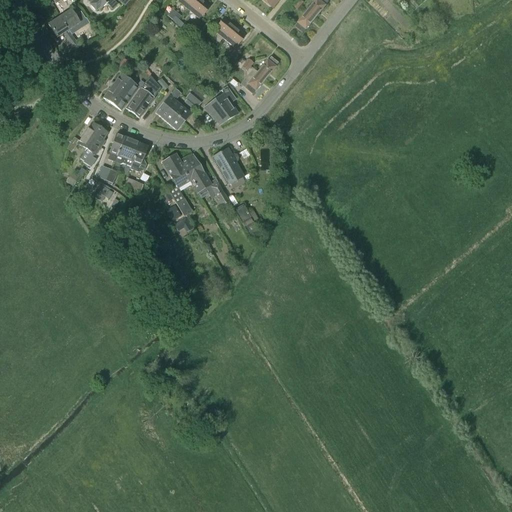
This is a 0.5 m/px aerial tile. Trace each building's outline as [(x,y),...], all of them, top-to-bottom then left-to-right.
[(88,0),(91,3),(90,5),(95,11),(97,9),(99,11),(106,4),(112,9),(117,5),(112,0),(88,0)] [(188,11),(197,0),(180,0),(178,3),(188,11)] [(209,7),(200,0),(197,0),(188,11),(198,19),(201,15),(202,16),(209,7)] [(280,0),(262,0),(273,9),(280,0)] [(290,0),(288,0),(283,7),(288,11),(294,3),(290,0)] [(317,0),(308,11),(316,18),(321,11),(323,11),(324,9),(325,7),(328,2),(325,0),(317,0)] [(70,11),(59,18),(67,31),(79,24),(70,11)] [(316,18),(308,11),(295,27),(303,33),(307,28),(309,28),(310,26),(310,24),(316,18)] [(175,17),(171,21),(176,25),(179,21),(175,17)] [(67,31),(59,18),(48,26),(56,38),(63,34),(73,51),(78,48),(75,42),(67,31)] [(217,28),(215,32),(224,40),(227,36),(234,28),(224,19),(216,28),(217,28)] [(227,36),(224,40),(234,48),(237,44),(238,45),(244,36),(234,28),(227,36)] [(198,46),(205,38),(200,34),(193,42),(198,46)] [(80,39),(75,42),(78,48),(84,45),(80,39)] [(115,69),(121,74),(132,58),(126,54),(115,69)] [(270,57),(257,73),(265,79),(271,72),(272,72),(273,71),(273,69),(278,64),(270,57)] [(248,59),(245,63),(250,68),(253,64),(248,59)] [(241,67),(247,72),(250,68),(245,63),(241,67)] [(130,72),(125,78),(120,74),(103,99),(111,105),(122,91),(125,93),(132,83),(137,77),(130,72)] [(265,79),(257,73),(245,88),(252,95),(257,89),(258,89),(259,88),(259,86),(265,79)] [(149,76),(145,82),(125,110),(139,119),(160,89),(156,84),(149,76)] [(156,84),(160,89),(163,93),(168,88),(162,80),(156,84)] [(136,86),(132,83),(125,93),(122,91),(111,105),(120,111),(138,87),(136,86)] [(224,95),(218,99),(223,106),(217,110),(221,115),(223,114),(226,119),(228,118),(229,120),(237,115),(230,104),(236,101),(227,88),(222,92),(224,95)] [(162,105),(184,123),(191,114),(174,101),(180,94),(175,89),(169,96),(162,105)] [(186,99),(197,107),(203,100),(192,91),(186,99)] [(223,106),(218,99),(205,108),(219,126),(229,120),(228,118),(226,119),(223,114),(221,115),(217,110),(223,106)] [(184,123),(162,105),(155,113),(176,131),(184,123)] [(87,129),(77,143),(77,144),(86,150),(100,128),(93,124),(89,130),(87,129)] [(100,128),(86,150),(95,156),(105,141),(103,140),(108,133),(100,128)] [(114,163),(116,156),(117,156),(124,138),(116,135),(109,153),(110,154),(108,160),(114,163)] [(74,149),(77,145),(77,144),(78,141),(74,138),(69,146),(74,149)] [(116,156),(114,163),(120,165),(123,164),(130,167),(140,144),(124,138),(117,156),(116,156)] [(145,166),(143,160),(142,160),(148,147),(140,144),(130,167),(130,170),(138,173),(143,171),(145,166)] [(227,168),(235,163),(236,162),(238,159),(236,156),(233,155),(231,156),(227,149),(211,158),(227,187),(235,182),(227,168)] [(85,153),(80,163),(86,167),(92,157),(85,153)] [(197,194),(175,156),(162,164),(177,189),(190,181),(197,194)] [(214,183),(210,186),(192,157),(180,164),(175,156),(197,194),(205,189),(211,199),(216,197),(221,206),(228,202),(217,183),(215,184),(214,183)] [(243,178),(235,163),(227,168),(235,182),(243,178)] [(106,182),(111,171),(102,167),(98,178),(106,182)] [(111,171),(106,182),(113,185),(118,174),(111,171)] [(66,182),(72,186),(78,177),(72,173),(66,182)] [(251,180),(248,175),(243,178),(246,183),(251,180)] [(124,189),(129,191),(133,182),(127,179),(124,189)] [(91,190),(104,198),(105,198),(108,191),(95,183),(91,190)] [(180,189),(174,192),(178,198),(183,194),(180,189)] [(184,200),(176,205),(184,218),(192,213),(184,200)] [(169,211),(174,220),(180,217),(175,207),(169,211)] [(246,211),(237,216),(254,246),(258,232),(246,211)]
